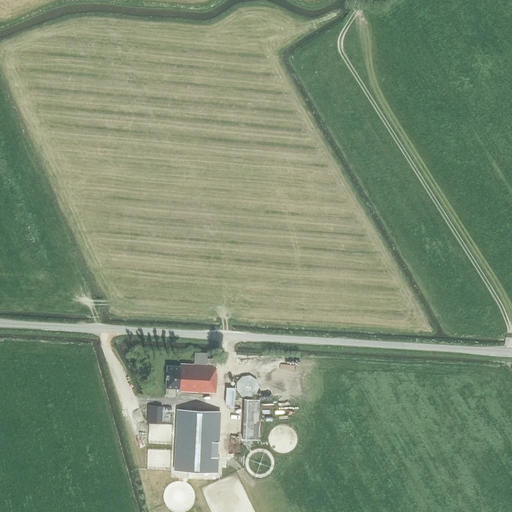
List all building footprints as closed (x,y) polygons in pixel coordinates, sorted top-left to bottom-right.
[(194,355),(194,364),(179,364),(179,366),(166,366),(165,388),(178,389),(178,391),(216,393),(217,373),(215,373),(216,365),(216,359),(207,358),(207,356),(194,355)] [(255,394),(258,387),(255,379),(249,375),(242,377),(236,382),(237,390),(241,396),(249,398),(255,394)] [(226,389),(225,411),(234,411),(234,389),(226,389)] [(244,399),(241,439),(256,439),(258,400),(244,399)] [(147,423),(156,423),(157,405),(148,405),(147,423)] [(216,473),(219,412),(178,410),(175,471),(216,473)] [(142,445),(137,448),(144,460),(149,457),(142,445)]
